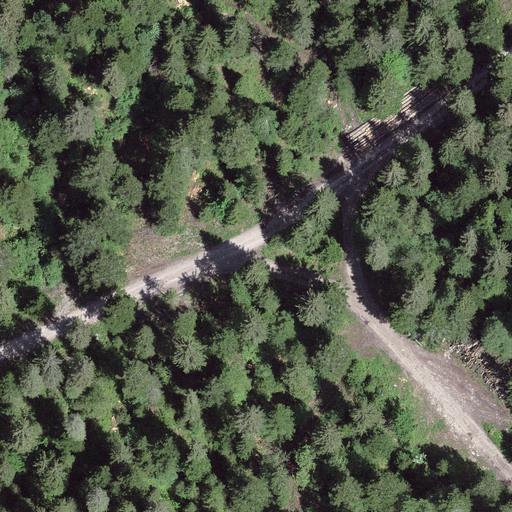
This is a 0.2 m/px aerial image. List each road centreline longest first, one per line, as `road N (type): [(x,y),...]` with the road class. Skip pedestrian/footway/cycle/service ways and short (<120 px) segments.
road 1 (track): [(511,462),(385,314),(262,235)]
road 2 (track): [(511,54),(262,235)]
road 3 (track): [(262,235),(0,356)]
